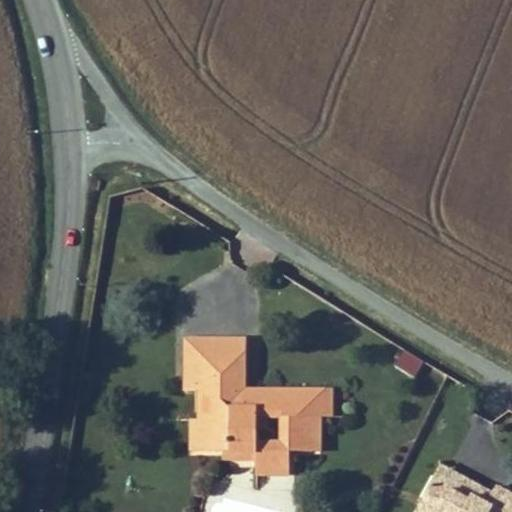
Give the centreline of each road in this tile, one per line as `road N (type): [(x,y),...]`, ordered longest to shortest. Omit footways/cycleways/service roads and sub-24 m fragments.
road 1 (unclassified): [(141,149),(511,366)]
road 2 (tertiary): [(72,142),(66,255),(29,511)]
road 3 (unclassified): [(141,149),(53,28)]
road 4 (unknown): [(502,360),(462,478)]
